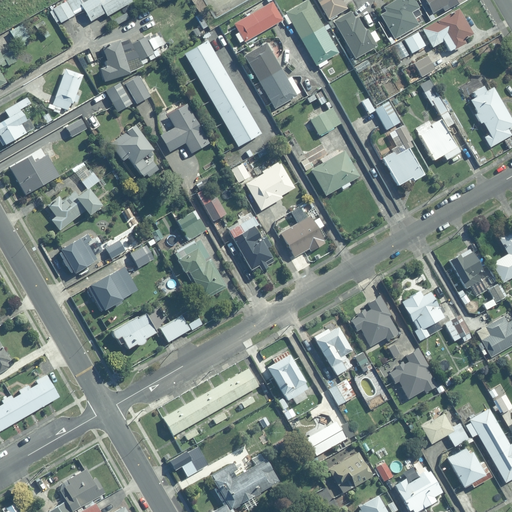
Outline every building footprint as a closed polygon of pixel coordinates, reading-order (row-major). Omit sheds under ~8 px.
[(60,22),(61,22),(73,15),(72,13),(81,7),(77,0),(69,0),(53,9),(60,22)] [(106,16),(109,14),(131,1),(129,0),(87,0),(80,4),(90,21),(104,12),(106,16)] [(322,27),(307,0),(284,13),(285,15),(282,16),(287,25),(290,24),(299,40),(322,27)] [(316,0),(327,19),(346,9),(341,1),(343,0),(316,0)] [(378,23),(388,39),(389,41),(399,36),(417,25),(413,19),(420,15),(422,14),(415,3),(413,0),(393,0),(382,6),(385,11),(379,15),(383,21),(378,23)] [(461,0),(424,0),(432,13),(448,4),(449,7),(461,0)] [(270,3),(232,24),(237,33),(234,35),(238,43),(242,41),(242,43),(281,21),(270,3)] [(422,29),(422,30),(432,47),(442,41),(449,52),(464,43),(462,40),(472,34),(457,8),(436,20),(436,21),(422,29)] [(333,21),(335,25),(355,59),(376,46),(374,42),(379,39),(374,31),(368,34),(358,18),(354,20),(350,12),(333,21)] [(22,23),(20,24),(9,32),(20,48),(28,42),(25,39),(30,36),(22,23)] [(322,27),(299,40),(315,66),(316,65),(318,69),(326,64),(324,61),(337,54),(322,27)] [(412,54),(413,53),(426,46),(418,32),(403,40),(412,54)] [(131,45),(132,46),(142,65),(147,62),(144,57),(147,56),(150,60),(155,57),(144,38),(131,45)] [(103,82),(104,81),(129,74),(119,41),(101,47),(107,66),(99,68),(103,82)] [(196,78),(220,64),(206,41),(183,54),(196,78)] [(410,55),(409,54),(401,41),(394,46),(397,50),(394,52),(400,61),(410,55)] [(257,83),(280,70),(265,44),(242,56),(257,83)] [(0,85),(6,82),(0,71),(0,65),(3,64),(4,66),(15,60),(10,50),(1,55),(0,53),(0,85)] [(421,77),(421,76),(434,69),(426,56),(413,63),(421,77)] [(209,101),(233,88),(220,64),(196,78),(209,101)] [(64,69),(63,72),(52,105),(49,104),(47,108),(53,110),(53,111),(59,113),(61,108),(67,110),(70,101),(77,103),(79,96),(75,95),(81,75),(64,69)] [(257,83),(273,109),(295,97),(295,96),(299,93),(290,78),(285,80),(280,70),(257,83)] [(150,96),(148,93),(138,76),(125,85),(136,104),(150,96)] [(131,103),(127,97),(118,83),(105,91),(117,112),(131,103)] [(485,91),(483,87),(482,85),(471,92),(474,97),(468,100),(476,113),(474,115),(479,124),(481,122),(488,134),(484,137),(489,147),(510,135),(506,128),(511,124),(511,123),(508,117),(491,88),(485,91)] [(433,105),(440,116),(446,128),(454,124),(447,112),(448,111),(446,107),(434,86),(423,92),(431,106),(433,105)] [(221,122),(245,109),(233,88),(209,101),(221,122)] [(0,143),(1,146),(5,144),(25,132),(20,124),(25,121),(19,110),(31,103),(27,97),(3,111),(7,118),(0,121),(0,143)] [(361,102),(361,103),(368,114),(374,111),(372,108),(376,106),(371,97),(361,102)] [(374,110),(375,112),(385,130),(400,121),(388,101),(374,110)] [(190,154),(194,152),(207,144),(208,143),(205,138),(185,103),(166,114),(173,127),(158,136),(168,152),(183,142),(190,154)] [(318,136),(333,128),(333,127),(339,123),(331,108),(310,120),(318,136)] [(221,122),(236,148),(260,134),(245,109),(221,122)] [(70,138),(72,137),(86,130),(80,119),(65,127),(70,138)] [(458,152),(455,147),(439,120),(430,125),(431,127),(417,135),(432,160),(441,155),(444,160),(458,152)] [(126,158),(132,165),(138,173),(141,176),(144,174),(147,178),(157,170),(150,162),(146,165),(141,159),(153,150),(150,146),(134,124),(110,144),(123,160),(126,158)] [(407,148),(411,145),(413,144),(409,137),(403,126),(388,134),(395,146),(392,148),(393,152),(382,158),(382,159),(396,185),(407,179),(409,183),(422,176),(407,148)] [(309,170),(310,172),(323,195),(339,186),(341,189),(349,185),(347,181),(357,175),(343,150),(334,155),(332,151),(319,159),(321,163),(309,170)] [(298,158),(298,160),(304,171),(313,167),(306,154),(298,158)] [(24,195),(27,193),(58,176),(46,155),(33,163),(29,156),(8,167),(24,195)] [(245,183),(245,185),(259,210),(281,199),(279,195),(294,187),(280,162),(262,171),(263,173),(245,183)] [(230,170),(231,172),(238,183),(249,177),(241,163),(230,170)] [(100,181),(87,165),(76,174),(89,190),(100,181)] [(74,198),(76,200),(87,215),(99,206),(86,189),(74,198)] [(196,193),(198,197),(212,222),(225,214),(215,197),(209,200),(203,189),(196,193)] [(59,231),(63,228),(82,213),(71,199),(64,204),(58,195),(45,205),(55,217),(50,220),(59,231)] [(205,230),(197,218),(193,210),(184,215),(176,220),(187,240),(189,239),(205,230)] [(227,230),(231,238),(249,269),(256,266),(258,270),(266,266),(263,262),(271,258),(266,248),(270,246),(253,216),(227,230)] [(309,216),(306,218),(279,232),(292,257),(308,248),(309,251),(323,243),(316,229),(323,226),(318,218),(312,221),(309,216)] [(501,283),(511,276),(511,229),(497,237),(507,254),(490,264),(501,283)] [(57,252),(57,253),(70,274),(95,259),(87,244),(92,241),(87,233),(57,252)] [(111,259),(113,258),(124,252),(118,241),(105,249),(111,259)] [(201,300),(203,299),(224,287),(198,241),(183,250),(185,255),(176,260),(183,272),(184,272),(201,300)] [(133,263),(134,263),(146,255),(140,245),(127,253),(133,263)] [(468,251),(447,262),(460,285),(461,284),(464,290),(468,288),(469,289),(480,283),(477,277),(479,276),(477,274),(481,272),(470,253),(468,251)] [(124,266),(86,287),(99,312),(138,291),(124,266)] [(503,299),(495,285),(487,290),(495,304),(503,299)] [(443,317),(441,313),(428,292),(421,295),(418,291),(399,302),(411,322),(412,321),(417,330),(414,332),(419,341),(429,335),(428,334),(434,330),(430,324),(443,317)] [(355,331),(359,329),(369,346),(384,338),(385,341),(398,334),(387,315),(389,314),(379,296),(366,303),(370,310),(365,312),(364,311),(356,315),(357,316),(350,320),(355,331)] [(155,332),(144,313),(143,311),(130,319),(111,330),(110,331),(110,332),(110,333),(110,334),(110,335),(111,335),(111,336),(111,337),(112,337),(112,338),(113,338),(114,338),(114,339),(115,339),(118,345),(123,343),(125,348),(126,348),(127,348),(128,348),(129,348),(130,348),(130,347),(131,347),(131,346),(132,346),(132,345),(132,344),(134,343),(135,343),(135,344),(136,344),(137,345),(138,345),(139,345),(140,344),(141,344),(141,343),(142,343),(142,342),(143,342),(143,341),(143,340),(143,339),(155,332)] [(470,332),(469,330),(460,314),(443,324),(453,341),(461,336),(464,342),(471,338),(468,333),(470,332)] [(167,343),(170,341),(189,330),(180,316),(159,328),(167,343)] [(502,317),(475,332),(489,359),(511,345),(511,320),(506,324),(502,317)] [(191,330),(192,330),(202,324),(199,318),(188,324),(191,330)] [(312,336),(315,342),(329,367),(330,366),(335,375),(347,368),(340,356),(350,350),(337,327),(328,332),(326,328),(312,336)] [(8,362),(0,347),(0,372),(8,368),(5,364),(8,362)] [(397,381),(398,382),(407,399),(423,390),(423,392),(437,384),(417,348),(404,356),(408,362),(403,365),(401,362),(394,366),(395,368),(388,373),(394,383),(397,381)] [(309,389),(305,384),(286,350),(271,359),(273,364),(266,368),(282,395),(283,394),(287,402),(309,389)] [(372,368),(370,365),(363,352),(354,358),(363,373),(372,368)] [(171,435),(185,427),(258,386),(248,369),(161,417),(171,435)] [(0,429),(58,397),(46,375),(35,381),(36,384),(34,385),(33,383),(19,390),(20,393),(11,398),(10,396),(2,400),(3,403),(0,404),(0,429)] [(329,389),(330,391),(338,405),(352,398),(347,389),(351,387),(346,379),(329,389)] [(319,395),(320,397),(329,413),(337,409),(327,390),(319,395)] [(495,399),(496,401),(503,414),(511,408),(504,394),(495,399)] [(406,398),(395,404),(400,414),(411,408),(406,398)] [(476,434),(477,436),(504,483),(511,477),(511,443),(510,445),(489,408),(468,419),(470,423),(465,426),(471,437),(476,434)] [(444,413),(441,415),(420,427),(430,444),(454,431),(444,413)] [(454,447),(455,446),(468,439),(461,427),(447,435),(454,447)] [(195,470),(206,464),(213,459),(203,443),(194,448),(186,453),(184,451),(168,461),(174,471),(190,461),(195,470)] [(446,458),(447,460),(462,487),(470,483),(473,487),(491,477),(482,462),(477,465),(467,447),(446,458)] [(328,470),(342,494),(343,495),(365,481),(373,477),(358,452),(356,454),(328,470)] [(230,511),(229,510),(243,501),(268,486),(279,480),(263,453),(253,459),(256,464),(238,474),(231,462),(208,476),(215,488),(214,489),(223,505),(210,511),(230,511)] [(386,461),(375,468),(383,482),(394,475),(386,461)] [(393,485),(393,486),(408,510),(411,509),(412,511),(414,511),(434,501),(432,497),(440,492),(428,471),(427,472),(424,467),(416,472),(418,477),(408,483),(405,478),(393,485)] [(62,498),(70,511),(102,492),(94,478),(91,480),(84,470),(67,481),(66,481),(65,481),(64,481),(64,482),(63,482),(62,483),(61,484),(61,485),(60,485),(60,486),(60,487),(59,488),(59,489),(59,490),(59,491),(59,492),(59,493),(60,494),(60,495),(60,496),(61,496),(61,497),(62,497),(62,498)] [(385,511),(376,496),(358,507),(361,511),(385,511)] [(99,511),(94,503),(92,499),(87,502),(83,504),(86,508),(79,511),(99,511)] [(202,503),(205,510),(213,505),(209,499),(202,503)] [(20,511),(15,502),(4,508),(6,511),(2,511),(20,511)] [(47,511),(69,511),(63,502),(48,511),(47,511)]
